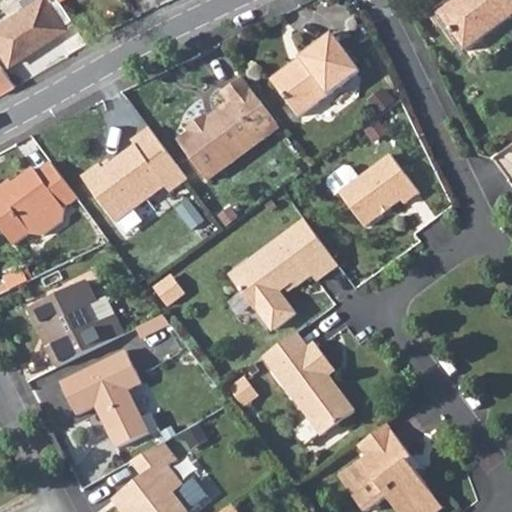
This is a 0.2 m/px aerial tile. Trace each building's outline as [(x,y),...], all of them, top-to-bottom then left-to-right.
[(39,0),(0,25),(0,51),(10,67),(65,32),(78,51),(89,45),(66,11),(60,2),(59,0),(39,0)] [(511,0),(461,0),(441,15),(468,51),(511,18),(511,0)] [(297,66),(295,63),(273,79),(301,116),(362,72),(335,34),(303,58),(305,60),(297,66)] [(0,66),(0,96),(16,87),(0,66)] [(262,143),(282,128),(245,78),(225,93),(233,103),(216,115),(219,118),(212,123),(207,116),(190,128),(193,132),(180,142),(210,181),(236,161),(234,159),(260,140),(262,143)] [(103,165),(84,179),(117,223),(166,187),(171,192),(189,179),(152,129),(134,142),(138,147),(106,170),(103,165)] [(360,179),(341,192),(365,226),(402,200),(405,204),(420,194),(393,155),(360,179)] [(32,234),(44,236),(65,220),(66,208),(79,198),(51,162),(38,172),(35,168),(0,193),(0,226),(15,246),(32,233),(32,234)] [(337,194),(341,192),(360,179),(352,168),(346,167),(330,178),(329,184),(337,194)] [(308,220),(232,276),(257,310),(259,308),(275,330),(297,313),(281,292),(295,282),(298,287),(314,275),(318,281),(341,265),(308,220)] [(59,364),(128,330),(119,312),(98,322),(89,303),(99,298),(88,278),(31,306),(41,327),(49,323),(57,341),(50,345),(59,364)] [(109,294),(99,298),(89,303),(98,322),(119,312),(109,294)] [(140,324),(144,333),(172,320),(166,311),(140,324)] [(310,348),(299,333),(267,357),(326,434),(357,411),(336,383),(332,386),(327,378),(330,375),(338,370),(318,343),(310,348)] [(67,377),(83,410),(105,400),(108,406),(105,408),(123,444),(154,430),(135,384),(147,378),(131,346),(67,377)] [(332,386),(336,383),(330,375),(327,378),(332,386)] [(415,458),(390,424),(361,446),(370,457),(343,478),(369,511),(390,496),(401,511),(423,511),(430,508),(431,500),(437,496),(419,471),(411,461),(415,458)] [(133,458),(144,472),(114,495),(125,510),(129,507),(133,511),(182,511),(187,508),(187,507),(206,493),(192,474),(182,482),(168,462),(175,456),(163,439),(133,458)] [(423,468),(415,458),(411,461),(419,471),(423,468)] [(439,511),(446,507),(437,496),(431,500),(430,508),(423,511),(439,511)] [(220,511),(239,511),(233,503),(220,511)]
